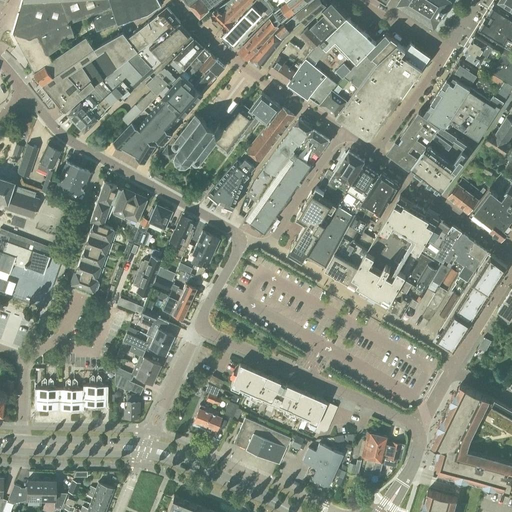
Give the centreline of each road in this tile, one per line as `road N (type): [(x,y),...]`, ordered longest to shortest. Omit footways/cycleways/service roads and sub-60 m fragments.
road 1 (secondary): [(290,511),(155,451),(21,446)]
road 2 (residential): [(454,370),(458,362),(388,318),(266,245),(239,241)]
road 3 (residential): [(414,426),(205,328)]
road 4 (residential): [(239,241),(102,160)]
